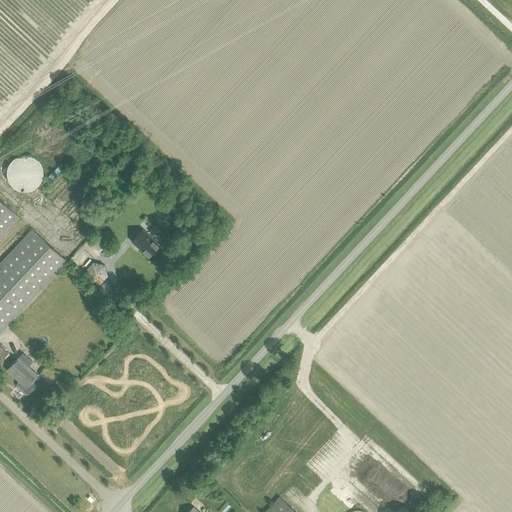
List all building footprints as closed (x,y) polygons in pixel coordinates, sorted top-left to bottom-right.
[(12,186),(14,188),(16,189),(19,190),(22,191),(24,191),(27,191),(29,191),(32,190),(34,189),(36,187),(38,186),(40,183),(41,181),(42,179),(42,177),(43,175),(43,171),(42,169),(41,166),(40,164),(39,162),(37,160),(36,159),(33,157),(31,156),(28,156),(26,155),(23,155),(20,156),(18,157),(16,158),(14,159),(12,161),(10,163),(8,166),(7,169),(7,171),(7,174),(7,176),(8,179),(9,182),(11,185),(12,186)] [(0,237),(18,218),(0,200),(0,237)] [(0,263),(0,333),(66,263),(31,230),(0,263)] [(131,242),(149,258),(160,246),(142,230),(131,242)] [(18,357),(6,370),(6,371),(7,370),(19,382),(18,384),(18,387),(25,394),(28,394),(34,386),(34,384),(32,382),(37,376),(37,375),(37,376),(28,367),(32,362),(24,355),(20,360),(18,358),(19,358),(18,357)] [(265,511),(293,511),(278,498),(265,511)]
